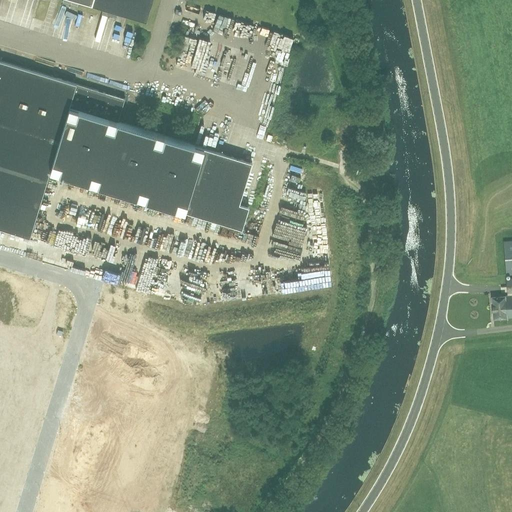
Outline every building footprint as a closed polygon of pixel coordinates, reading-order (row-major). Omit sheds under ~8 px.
[(69,0),(147,23),(147,22),(153,0),(69,0)] [(34,19),(36,12),(28,11),(26,18),(34,19)] [(240,33),(247,35),(248,32),(256,34),(259,22),(245,18),(240,33)] [(248,50),(263,54),(264,48),(269,49),(276,27),(261,22),(255,44),(250,42),(248,50)] [(197,37),(193,61),(199,63),(204,39),(197,37)] [(218,74),(228,42),(213,37),(210,44),(215,45),(207,70),(218,74)] [(236,64),(245,64),(245,48),(237,48),(236,64)] [(0,228),(30,238),(50,170),(242,229),(249,206),(239,203),(252,162),(118,121),(125,98),(0,59),(0,228)] [(266,105),(280,109),(281,104),(267,101),(266,105)] [(275,125),(278,114),(269,111),(266,122),(275,125)] [(291,175),(311,179),(314,164),(293,161),(291,175)] [(79,189),(74,216),(85,218),(91,191),(79,189)] [(312,204),(313,195),(290,192),(289,201),(312,204)] [(266,211),(272,212),(274,203),(268,202),(266,211)] [(127,233),(144,236),(146,224),(140,223),(142,215),(131,213),(127,233)] [(310,234),(313,217),(303,215),(302,220),(292,218),(291,223),(285,221),(280,244),(283,245),(282,251),(315,257),(318,243),(315,242),(317,236),(310,234)] [(150,232),(156,233),(161,217),(155,216),(150,232)] [(180,246),(187,221),(174,217),(166,242),(180,246)] [(210,257),(219,231),(214,229),(207,247),(204,255),(210,257)] [(511,240),(503,241),(506,275),(511,274),(511,278),(506,279),(507,294),(511,293),(511,240)] [(116,259),(122,260),(125,245),(119,244),(116,259)] [(506,318),(511,317),(511,296),(505,297),(492,297),(494,319),(506,318)] [(0,471),(40,341),(0,328),(0,471)]
